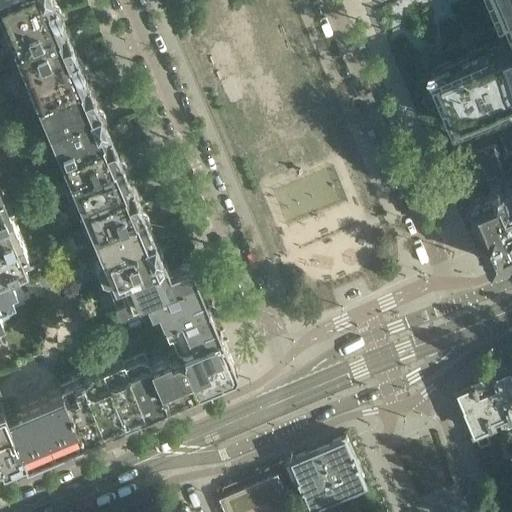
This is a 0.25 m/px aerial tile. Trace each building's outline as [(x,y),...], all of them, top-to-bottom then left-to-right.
[(39,0),(0,0),(0,9),(3,16),(39,0)] [(63,21),(54,0),(39,0),(3,16),(14,42),(63,21)] [(511,0),(508,0),(511,9),(511,44),(436,77),(456,124),(511,100),(511,0)] [(75,47),(63,21),(14,42),(25,68),(75,47)] [(86,73),(75,47),(25,68),(36,94),(86,73)] [(97,99),(86,73),(36,94),(47,120),(97,99)] [(108,125),(97,99),(47,120),(58,146),(108,125)] [(119,151),(108,125),(58,146),(69,172),(119,151)] [(485,188),(471,195),(481,218),(476,221),(477,225),(478,226),(482,235),(482,236),(493,261),(494,263),(511,254),(511,173),(506,176),(501,163),(496,152),(493,144),(477,151),(479,151),(475,161),(474,162),(475,163),(485,188)] [(466,146),(461,157),(472,161),(473,160),(475,161),(479,151),(477,151),(466,146)] [(129,177),(119,151),(69,172),(80,198),(129,177)] [(140,202),(129,177),(80,198),(91,223),(140,202)] [(0,209),(9,206),(0,183),(0,209)] [(49,217),(38,193),(29,197),(39,221),(49,217)] [(151,228),(140,202),(91,223),(102,249),(151,228)] [(0,237),(20,230),(9,206),(0,209),(0,237)] [(162,254),(151,228),(102,249),(97,251),(95,258),(100,271),(108,275),(109,277),(162,254)] [(25,255),(21,247),(26,245),(20,230),(0,237),(0,265),(8,262),(25,255)] [(117,307),(133,300),(196,274),(191,264),(186,262),(169,269),(162,254),(109,277),(106,278),(117,307)] [(0,292),(11,287),(8,279),(14,277),(8,262),(0,265),(0,292)] [(207,302),(200,285),(196,274),(133,300),(139,313),(146,311),(152,326),(163,321),(207,302)] [(219,331),(212,313),(207,302),(163,321),(167,331),(171,329),(175,340),(182,343),(183,345),(219,331)] [(228,349),(224,341),(223,338),(220,331),(219,331),(183,345),(181,351),(196,388),(233,373),(235,367),(228,349)] [(196,388),(181,351),(175,349),(168,352),(167,349),(147,356),(166,401),(196,388)] [(166,401),(147,356),(146,357),(138,354),(130,357),(129,356),(123,358),(145,410),(166,401)] [(145,410),(123,358),(122,359),(122,357),(113,361),(113,362),(102,367),(124,418),(145,410)] [(511,363),(495,371),(494,371),(475,378),(476,379),(458,387),(466,404),(465,405),(481,443),(491,438),(486,426),(493,423),(494,424),(511,415),(511,363)] [(124,418),(102,367),(90,372),(89,370),(81,374),(103,427),(124,418)] [(103,427),(81,374),(70,378),(70,381),(60,385),(61,386),(82,436),(103,427)] [(82,436),(61,386),(5,409),(1,401),(0,401),(0,461),(1,464),(23,455),(25,460),(82,436)] [(367,481),(347,433),(320,444),(340,492),(367,481)] [(340,492),(320,444),(285,459),(293,477),(300,474),(313,503),(340,492)] [(280,511),(266,477),(221,496),(221,498),(222,500),(226,508),(226,510),(226,511),(227,511),(280,511)] [(190,511),(188,508),(190,507),(190,505),(189,505),(189,504),(189,503),(187,502),(186,502),(184,502),(183,502),(182,501),(180,503),(181,505),(164,511),(190,511)]
